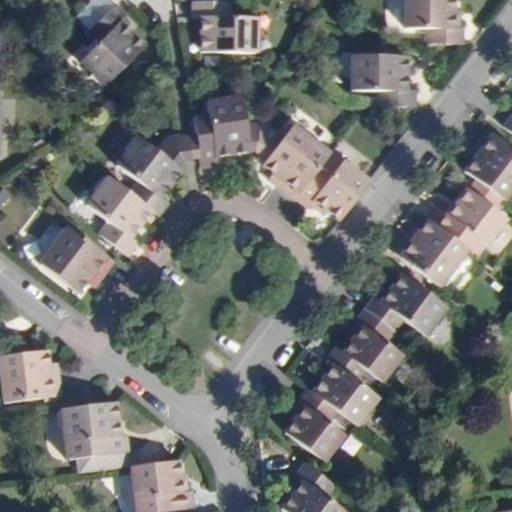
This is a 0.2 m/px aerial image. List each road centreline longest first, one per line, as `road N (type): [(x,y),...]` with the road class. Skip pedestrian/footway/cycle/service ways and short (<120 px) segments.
road 1 (residential): [(80,348),(192,204),(236,200),(331,269)]
road 2 (residential): [(511,25),(331,269)]
road 3 (residential): [(331,269),(223,422)]
road 4 (residential): [(80,348),(223,422)]
